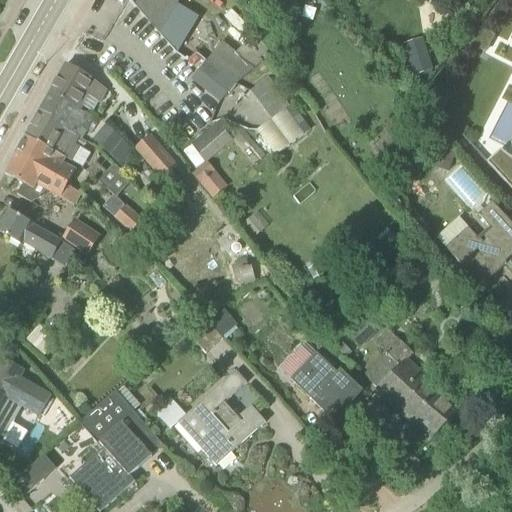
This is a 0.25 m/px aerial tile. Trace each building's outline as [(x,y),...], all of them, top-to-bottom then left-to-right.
[(128,0),(129,0),(176,54),(200,20),(177,6),(180,0),(128,0)] [(267,7),(260,0),(255,0),(245,10),(254,20),(267,7)] [(480,51),(489,33),(474,26),(465,44),(480,51)] [(244,65),(263,46),(255,37),(237,54),(236,56),(244,65)] [(423,37),(403,44),(413,76),(433,70),(423,37)] [(271,55),(263,46),(244,65),(236,56),(237,54),(222,43),(206,63),(236,86),(271,55)] [(214,98),(221,89),(229,95),(236,86),(206,63),(205,62),(198,71),(207,79),(200,88),(214,98)] [(76,110),(78,106),(91,114),(97,103),(102,106),(105,100),(102,98),(106,91),(92,82),(93,80),(66,65),(50,95),(76,110)] [(270,79),(250,93),(270,122),(290,108),(270,79)] [(77,138),(82,129),(87,132),(94,120),(76,110),(50,95),(42,108),(55,115),(50,124),(77,138)] [(25,138),(54,154),(65,160),(65,159),(71,162),(79,147),(76,145),(79,139),(77,138),(50,124),(55,115),(42,108),(25,138)] [(197,171),(205,164),(206,166),(208,164),(233,142),(226,133),(230,130),(222,121),(191,147),(192,148),(185,153),(197,171)] [(399,126),(379,146),(391,158),(393,156),(399,161),(407,153),(402,149),(412,139),(399,126)] [(103,150),(124,171),(136,155),(116,133),(103,150)] [(134,151),(164,183),(180,201),(191,191),(175,173),(179,170),(149,137),(134,151)] [(511,140),(508,148),(488,137),(479,155),(511,191),(511,140)] [(15,156),(68,186),(75,174),(51,160),(54,154),(25,138),(15,156)] [(449,174),(456,152),(439,146),(431,168),(449,174)] [(15,156),(5,175),(24,185),(18,196),(32,204),(45,197),(48,191),(75,207),(82,195),(67,187),(68,186),(15,156)] [(99,182),(106,175),(107,173),(96,163),(88,172),(99,182)] [(215,173),(201,185),(213,199),(226,188),(215,173)] [(180,205),(175,199),(172,197),(168,200),(168,212),(170,215),(180,205)] [(116,218),(115,220),(131,235),(143,222),(126,208),(125,209),(115,199),(106,209),(116,218)] [(511,226),(490,203),(483,210),(477,215),(477,216),(489,228),(477,240),(458,221),(436,241),(481,288),(507,265),(505,264),(511,257),(511,226)] [(62,243),(6,211),(0,222),(0,234),(22,247),(23,244),(66,269),(76,252),(62,243)] [(74,221),(62,242),(88,257),(100,237),(74,221)] [(398,240),(391,233),(379,243),(386,250),(398,240)] [(397,285),(412,263),(405,258),(390,280),(397,285)] [(254,277),(252,268),(249,269),(245,260),(236,263),(235,263),(236,266),(231,268),(235,283),(241,281),(241,284),(245,286),(256,283),(254,277)] [(118,277),(107,287),(114,294),(124,284),(118,277)] [(222,338),(233,330),(219,314),(209,323),(222,338)] [(222,339),(210,325),(203,318),(187,332),(206,354),(223,340),(222,339)] [(345,335),(360,351),(377,335),(363,319),(345,335)] [(57,341),(39,327),(25,344),(43,358),(57,341)] [(384,355),(362,377),(429,443),(460,412),(408,359),(412,355),(390,335),(377,347),(384,355)] [(0,345),(0,352),(7,357),(13,346),(3,340),(0,345)] [(344,357),(350,352),(342,343),(336,348),(344,357)] [(361,394),(340,373),(338,375),(316,354),(290,381),(324,414),(331,407),(340,416),(361,394)] [(24,372),(0,358),(0,441),(2,443),(14,419),(7,415),(4,407),(8,400),(21,407),(39,418),(51,397),(20,380),(24,372)] [(225,404),(247,385),(236,372),(178,424),(216,468),(266,424),(251,407),(238,419),(225,404)] [(81,424),(104,450),(70,480),(97,511),(102,511),(135,484),(130,478),(152,458),(122,424),(134,414),(133,413),(116,393),(81,424)] [(467,445),(479,429),(486,421),(472,410),(453,434),(467,445)] [(136,439),(152,456),(161,448),(145,431),(136,439)] [(43,457),(32,467),(15,482),(27,496),(55,471),(43,457)]
